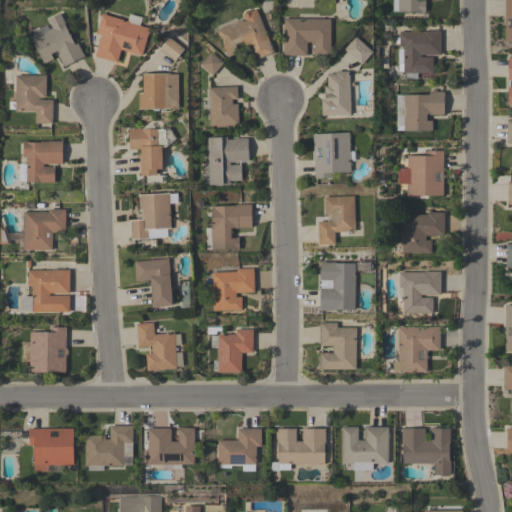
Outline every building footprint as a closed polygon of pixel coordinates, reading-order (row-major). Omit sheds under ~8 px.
[(425,0),(425,12),(419,12),(419,11),(398,11),(398,0),(425,0)] [(511,0),(503,0),(502,41),(511,41),(511,0)] [(256,9),(273,52),(252,61),(247,49),(227,57),(217,30),(236,23),(236,22),(244,18),(243,15),(244,11),(248,10),(250,11),(256,9)] [(57,54),(58,54),(57,50),(50,53),(53,58),(44,63),(31,38),(51,27),(47,19),(59,13),(65,23),(64,23),(74,44),(77,43),(84,56),(63,67),(57,54)] [(129,21),(129,22),(149,28),(141,55),(120,49),(116,62),(95,56),(101,34),(95,33),(101,13),(129,21)] [(330,55),(314,55),(314,42),(307,42),(306,55),(283,55),(283,18),(330,19),(330,55)] [(440,54),(420,54),(420,57),(432,57),(432,73),(417,73),(417,78),(405,78),(405,73),(403,73),(403,65),(398,65),(398,48),(403,48),(403,47),(399,47),(398,32),(423,31),(440,31),(440,54)] [(184,49),(179,55),(181,57),(179,60),(177,58),(174,61),(158,49),(168,36),(184,49)] [(373,51),(361,64),(344,49),(355,36),(373,51)] [(200,64),(210,52),(223,62),(212,75),(200,64)] [(349,71),(351,114),(321,115),(321,99),(325,98),(324,85),(327,85),(327,73),(335,73),(335,71),(337,70),(340,70),(341,71),(349,71)] [(178,109),(139,109),(139,92),(142,92),(142,73),(168,73),(168,74),(178,74),(178,109)] [(15,75),(46,75),(46,97),(39,97),(39,99),(52,99),(52,123),(35,123),(35,111),(15,111),(15,109),(15,75)] [(237,98),(232,99),(232,103),(237,103),(238,124),(209,125),(208,87),(237,86),(237,98)] [(444,114),(429,114),(429,113),(426,113),(426,120),(432,120),(432,130),(403,130),(403,116),(396,116),(396,108),(403,109),(403,94),(427,94),(429,94),(429,91),(431,91),(431,89),(436,89),(436,91),(444,91),(444,114)] [(161,147),(162,169),(157,169),(157,175),(140,175),(139,154),(141,154),(140,149),(129,149),(128,129),(141,128),(151,122),(155,128),(156,128),(156,127),(163,127),(163,129),(164,129),(165,138),(167,139),(167,145),(165,146),(161,147)] [(351,172),(331,173),(331,177),(315,178),(312,134),(349,132),(351,172)] [(248,161),(230,162),(230,165),(241,164),(241,180),(229,180),(229,184),(209,184),(207,137),(227,136),(227,139),(233,139),(233,138),(247,138),(248,161)] [(55,182),(41,182),(41,181),(26,181),(26,156),(23,156),(23,141),(29,141),(29,142),(41,142),(41,141),(48,141),(48,140),(62,140),(62,163),(43,163),(43,166),(54,166),(55,182)] [(443,195),(406,195),(406,184),(397,184),(397,168),(406,168),(406,155),(426,155),(426,150),(443,150),(443,195)] [(171,228),(148,229),(148,238),(131,239),(130,219),(141,219),(140,211),(139,211),(138,194),(169,192),(171,228)] [(355,231),(334,232),(335,243),(318,244),(317,221),(331,221),(330,214),(324,214),(324,196),(353,195),(355,231)] [(252,227),(238,227),(238,228),(230,228),(231,238),(235,238),(235,237),(238,237),(239,248),(206,249),(205,227),(211,227),(210,205),(213,205),(213,206),(234,205),(234,204),(251,204),(252,227)] [(24,211),(48,211),(48,209),(65,209),(65,232),(52,232),(52,249),(24,249),(24,211)] [(444,235),(425,235),(425,240),(431,240),(431,252),(402,252),(402,214),(427,214),(427,212),(444,212),(444,235)] [(10,244),(0,244),(0,227),(6,227),(10,239),(10,244)] [(168,258),(172,304),(153,306),(150,280),(135,281),(134,261),(168,258)] [(335,309),(335,310),(320,310),(320,288),(333,288),(333,280),(320,280),(320,262),(335,262),(335,263),(354,263),(355,309),(335,309)] [(254,292),(235,292),(236,297),(241,297),(241,309),(213,310),(211,272),(236,271),(236,269),(253,268),(254,292)] [(69,312),(31,311),(31,310),(21,310),(21,296),(32,296),(32,285),(27,285),(28,270),(52,270),(52,269),(70,269),(70,293),(49,293),(49,295),(70,295),(69,312)] [(440,294),(420,294),(420,297),(433,297),(433,313),(406,313),(406,314),(403,314),(403,287),(399,287),(399,272),(423,272),(423,271),(440,271),(440,294)] [(511,304),(503,305),(504,350),(511,350),(511,304)] [(145,353),(152,352),(151,345),(138,347),(136,324),(153,322),(154,334),(173,332),(177,368),(147,370),(145,353)] [(319,352),(332,352),(332,345),(319,345),(319,322),(336,322),(336,327),(356,327),(355,369),(319,369),(319,352)] [(29,331),(50,331),(50,326),(65,326),(65,372),(29,371),(29,331)] [(392,371),(392,360),(398,360),(398,350),(397,350),(397,326),(440,326),(440,350),(426,350),(426,371),(399,371),(392,371)] [(235,334),(235,329),(252,329),(252,352),(241,352),(241,372),(217,372),(217,334),(235,334)] [(511,413),(510,413),(510,391),(511,391),(511,389),(503,389),(503,365),(511,365),(511,413)] [(85,435),(105,435),(105,439),(109,439),(109,425),(132,425),(132,442),(132,456),(133,456),(133,465),(123,465),(105,465),(105,470),(86,470),(86,465),(85,465),(85,435)] [(358,426),(358,440),(364,440),(364,426),(388,426),(388,463),(372,463),(372,470),(353,470),(353,463),(341,463),(341,426),(358,426)] [(148,464),(147,449),(147,443),(148,443),(147,428),(170,428),(170,441),(178,441),(178,427),(181,427),(188,427),(188,428),(194,428),(194,464),(148,464)] [(33,445),(28,445),(28,428),(73,428),(73,464),(48,465),(48,471),(33,471),(33,445)] [(217,440),(237,440),(237,428),(261,428),(260,446),(256,446),(255,464),(254,471),(242,471),(242,465),(231,465),(230,468),(219,468),(219,464),(217,464),(217,440)] [(295,428),(295,441),(302,441),(302,428),(325,428),(325,444),(324,444),(324,463),(290,463),(290,469),(277,469),(278,443),(276,443),(277,428),(295,428)] [(450,443),(449,443),(449,460),(450,460),(451,474),(434,475),(434,463),(402,463),(401,428),(424,428),(424,440),(431,440),(430,428),(450,428),(450,443)] [(118,511),(118,496),(139,496),(160,496),(160,511),(118,511)]
